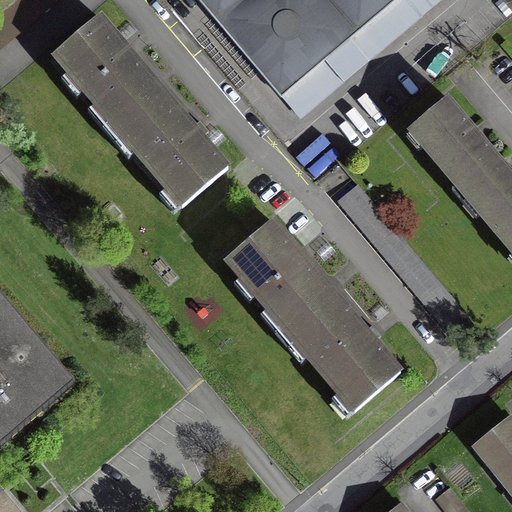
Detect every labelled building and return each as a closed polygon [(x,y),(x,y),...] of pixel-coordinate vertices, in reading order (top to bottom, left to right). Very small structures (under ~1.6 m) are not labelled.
[(0,18),(17,39),(64,0),(21,0),(0,17),(0,18)] [(198,0),(281,97),(395,0),(198,0)] [(118,134),(163,95),(155,86),(153,88),(114,43),(117,41),(99,20),(54,59),(118,134)] [(228,170),(163,95),(118,134),(182,209),(228,170)] [(462,116),(449,101),(411,132),(469,201),(507,169),(494,155),(492,156),(460,117),(462,116)] [(511,175),(507,169),(469,201),(511,251),(511,175)] [(363,187),(344,202),(441,318),(459,303),(363,187)] [(291,337),(337,298),(329,289),(326,291),(288,246),(291,244),(273,223),(228,262),(291,337)] [(0,447),(74,385),(0,296),(0,447)] [(401,374),(337,298),(291,337),(355,412),(401,374)] [(511,482),(511,422),(511,421),(478,447),(490,463),(494,460),(511,482)] [(438,500),(447,511),(467,511),(450,490),(438,500)]
